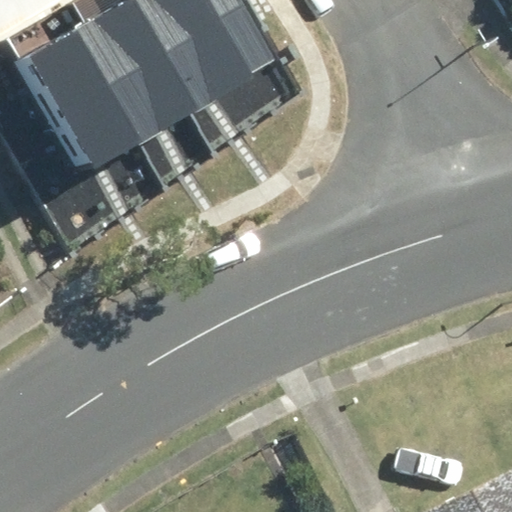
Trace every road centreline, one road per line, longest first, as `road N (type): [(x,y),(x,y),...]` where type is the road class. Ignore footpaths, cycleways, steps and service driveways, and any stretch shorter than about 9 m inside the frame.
road 1 (tertiary): [(511,221),(411,246),(306,286),(201,336),(0,464)]
road 2 (residential): [(511,199),(370,0)]
